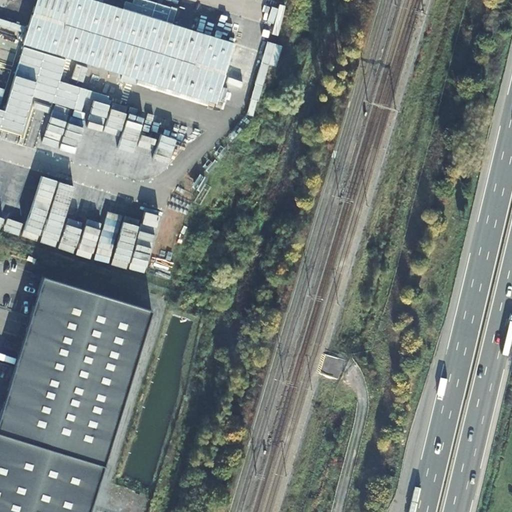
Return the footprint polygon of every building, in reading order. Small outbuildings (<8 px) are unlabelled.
[(22,43),(215,103),(224,74),(193,65),(194,62),(225,72),(234,43),(96,0),(34,0),(31,12),(62,21),(62,24),(31,14),(22,43)] [(0,19),(0,35),(15,40),(20,25),(0,19)] [(110,125),(117,101),(50,83),(40,119),(61,125),(59,131),(75,135),(70,155),(88,160),(98,121),(110,125)] [(129,154),(137,116),(120,113),(113,151),(129,154)] [(150,159),(160,135),(142,128),(132,152),(150,159)] [(78,220),(63,218),(61,242),(75,243),(78,220)] [(0,511),(87,511),(149,312),(41,279),(2,407),(0,412),(0,511)]
